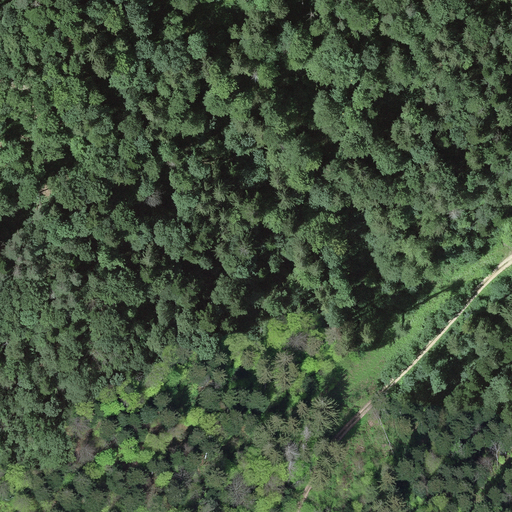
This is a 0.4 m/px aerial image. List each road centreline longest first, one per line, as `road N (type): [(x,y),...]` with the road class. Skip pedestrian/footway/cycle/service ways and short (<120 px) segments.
road 1 (track): [(0,267),(66,246),(138,172),(265,70),(357,27),(470,0)]
road 2 (track): [(511,245),(466,262),(357,377),(256,432),(176,511)]
road 3 (track): [(297,511),(338,435),(511,263)]
road 4 (track): [(0,166),(62,141),(182,23)]
